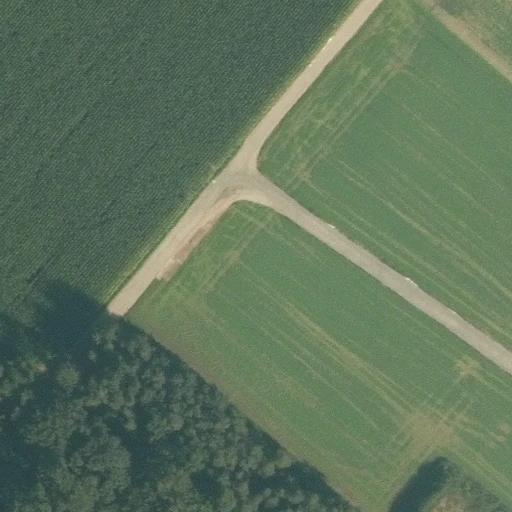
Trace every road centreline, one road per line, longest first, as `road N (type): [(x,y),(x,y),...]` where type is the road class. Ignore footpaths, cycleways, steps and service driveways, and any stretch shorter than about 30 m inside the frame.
road 1 (track): [(36,394),(371,0)]
road 2 (track): [(511,378),(231,164)]
road 3 (track): [(174,511),(0,363)]
